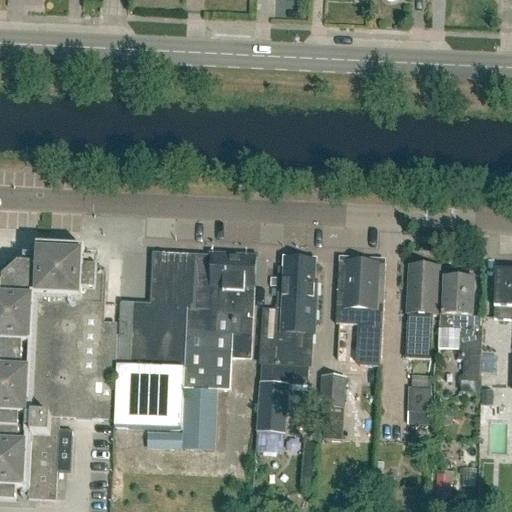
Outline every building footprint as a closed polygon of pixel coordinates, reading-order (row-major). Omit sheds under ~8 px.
[(60,421),(114,424),(118,338),(104,338),(107,277),(98,277),(98,270),(98,261),(85,261),(86,251),(38,249),(38,258),(25,258),(24,267),(20,267),(4,281),(4,286),(0,285),(0,503),(16,504),(16,491),(29,492),(29,502),(56,504),(58,474),(71,475),(73,433),(60,433),(60,421)] [(185,392),(218,394),(231,394),(233,362),(252,363),(255,302),(254,302),(255,284),(256,260),(212,257),(212,261),(156,258),(153,309),(121,307),(118,369),(115,431),(183,434),(184,392),(185,392)] [(263,367),(310,370),(311,370),(314,326),(316,326),(318,285),(315,284),(316,264),(285,262),(285,271),(279,271),(277,313),(264,312),(261,367),(263,367)] [(385,267),(378,267),(340,265),(336,327),(357,328),(355,365),(361,369),(380,370),(385,267)] [(437,319),(439,270),(439,269),(410,268),(406,361),(430,362),(432,318),(437,319)] [(511,273),(496,273),(494,322),(511,323),(511,273)] [(481,385),(482,344),(481,344),(482,319),(473,319),(474,283),(446,282),(445,316),(439,316),(439,331),(459,332),(458,363),(464,363),(463,384),(481,385)] [(308,389),(310,370),(263,367),(262,385),(259,385),(255,456),(283,458),(284,437),(285,437),(289,387),(308,389)] [(345,411),(346,380),(321,378),(319,409),(345,411)] [(183,453),(216,454),(218,394),(185,392),(183,453)] [(409,414),(408,427),(431,428),(432,415),(409,414)] [(438,483),(436,500),(451,501),(452,484),(438,483)]
